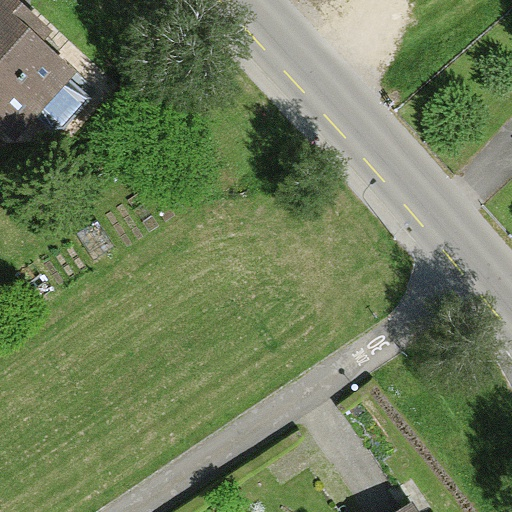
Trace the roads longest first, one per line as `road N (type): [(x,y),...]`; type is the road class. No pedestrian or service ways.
road 1 (residential): [(487,278),(137,511)]
road 2 (tertiary): [(239,0),(487,278)]
